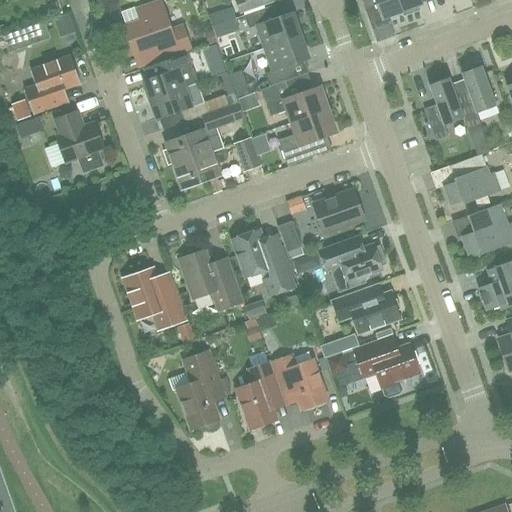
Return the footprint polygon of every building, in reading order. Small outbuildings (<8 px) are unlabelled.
[(274,0),(236,0),(240,12),(264,4),(274,0)] [(403,12),(398,0),(361,0),(365,9),(376,4),(382,19),(401,12),(403,12)] [(419,6),(424,4),(422,0),(398,0),(403,12),(401,12),(403,17),(420,11),(419,6)] [(135,7),(121,12),(126,26),(125,27),(125,28),(127,27),(136,52),(134,53),(134,54),(160,45),(164,57),(190,48),(182,26),(171,30),(169,26),(165,14),(165,13),(161,14),(157,2),(138,9),(135,7)] [(264,48),(301,35),(293,12),(275,18),(271,6),(244,15),(249,28),(256,26),(264,48)] [(50,39),(44,22),(25,28),(31,45),(50,39)] [(301,35),(264,48),(272,71),(265,73),(270,86),(260,90),(261,90),(285,81),(296,77),(291,64),(310,58),(301,35)] [(151,100),(198,83),(187,53),(143,69),(147,79),(144,80),(151,100)] [(64,89),(80,83),(70,56),(31,70),(36,85),(24,89),(33,114),(68,102),(64,89)] [(470,97),(458,101),(464,117),(468,129),(480,124),(476,113),(497,105),(482,65),(461,73),(470,97)] [(240,75),(242,94),(254,92),(251,73),(240,75)] [(444,125),(464,117),(458,101),(449,77),(429,85),(437,109),(425,113),(436,140),(448,136),(444,125)] [(285,81),(261,90),(270,117),(287,111),(292,122),(328,110),(320,87),(291,97),(285,81)] [(198,83),(151,100),(157,119),(181,111),(184,122),(208,113),(198,83)] [(25,100),(23,101),(20,93),(11,96),(13,104),(11,105),(17,120),(17,121),(30,116),(25,100)] [(208,113),(203,115),(207,128),(208,130),(216,127),(234,121),(228,106),(208,113)] [(328,110),(292,122),(296,134),(278,140),(287,165),(312,157),(307,142),(336,132),(328,110)] [(98,151),(104,149),(95,123),(83,127),(78,111),(55,119),(61,135),(56,137),(65,163),(77,159),(98,151)] [(40,117),(15,126),(20,140),(45,130),(40,117)] [(173,163),(174,166),(212,152),(223,148),(218,131),(206,136),(203,129),(166,143),(168,150),(163,152),(168,165),(173,163)] [(244,171),(259,165),(250,139),(235,144),(244,171)] [(98,151),(77,159),(82,174),(104,166),(98,151)] [(212,152),(174,166),(182,189),(220,176),(212,152)] [(500,191),(494,172),(489,174),(482,154),(449,166),(455,181),(443,186),(450,205),(462,201),(463,204),(475,200),(478,208),(489,204),(486,196),(500,191)] [(354,190),(314,205),(324,233),(364,219),(354,190)] [(507,224),(500,204),(467,216),(473,232),(461,236),(468,255),(480,251),(481,254),(511,243),(511,222),(507,224)] [(302,247),(292,221),(277,226),(287,252),(302,247)] [(269,295),(294,286),(275,235),(262,240),(259,230),(253,233),(249,231),(240,234),(238,238),(232,240),(245,276),(261,271),(269,295)] [(373,244),(363,248),(359,235),(343,241),(319,250),(327,273),(330,271),(338,293),(366,283),(363,277),(382,270),(381,267),(386,265),(380,246),(374,248),(373,244)] [(227,257),(210,264),(205,250),(179,259),(193,299),(212,292),(219,310),(243,301),(227,257)] [(511,260),(487,269),(493,285),(479,290),(486,311),(500,306),(502,310),(511,306),(511,260)] [(159,329),(184,320),(175,295),(167,272),(155,277),(152,269),(124,279),(138,319),(154,313),(159,329)] [(360,290),(332,300),(340,322),(353,317),(359,333),(400,318),(397,310),(400,309),(397,299),(393,300),(390,292),(381,295),(364,302),(360,290)] [(272,313),(256,319),(261,332),(276,326),(272,313)] [(511,319),(505,322),(509,335),(498,339),(509,370),(511,369),(511,319)] [(195,341),(189,324),(178,327),(184,345),(195,341)] [(261,339),(257,327),(248,330),(245,331),(250,343),(261,339)] [(374,342),(327,359),(337,386),(376,373),(381,386),(384,395),(388,397),(400,393),(401,389),(398,380),(419,372),(409,345),(397,349),(393,336),(376,342),(374,342)] [(359,346),(355,337),(320,350),(324,359),(359,346)] [(208,351),(196,356),(181,361),(186,373),(169,379),(173,391),(177,390),(191,429),(219,419),(213,402),(225,398),(208,351)] [(326,401),(327,400),(313,359),(312,360),(312,361),(296,366),(292,355),(271,362),(287,405),(298,401),(301,410),(302,409),(302,408),(326,400),(326,401)] [(250,428),(276,419),(273,410),(285,406),(269,362),(248,370),(253,384),(236,390),(250,428)]
